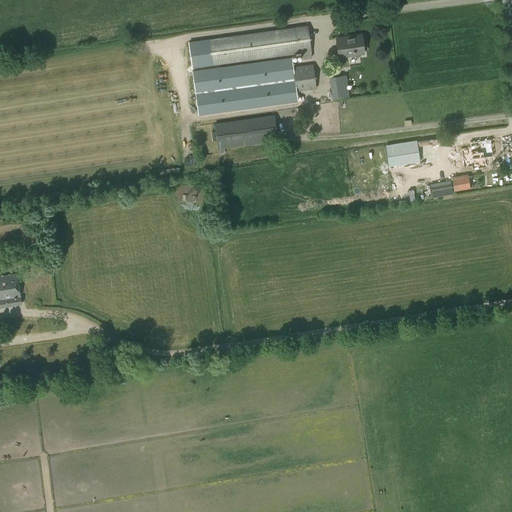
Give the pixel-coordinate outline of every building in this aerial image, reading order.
[(499,15),(498,7),(488,9),(489,16),(499,15)] [(307,26),(208,39),(202,40),(206,65),(300,52),(301,59),(311,57),(307,26)] [(361,35),(336,38),(338,57),(364,53),(361,35)] [(296,92),(293,68),(291,58),(192,71),(198,115),(297,101),(296,92)] [(312,65),(293,68),(296,92),(316,89),(312,65)] [(330,76),(334,98),(351,95),(346,73),(330,76)] [(215,131),(211,132),(212,141),(216,140),(217,149),(219,149),(219,153),(225,153),(224,148),(277,140),(273,115),(213,124),(215,131)] [(445,136),(385,146),(388,166),(443,157),(444,161),(448,161),(448,156),(445,136)] [(490,139),(470,142),(472,159),(492,156),(490,139)] [(442,159),(388,167),(390,178),(444,170),(442,159)] [(467,175),(451,177),(453,191),(469,188),(467,175)] [(450,185),(430,189),(431,197),(452,194),(450,185)] [(0,262),(18,260),(16,248),(0,250),(0,262)] [(16,274),(0,276),(0,299),(7,298),(8,306),(21,305),(16,274)]
